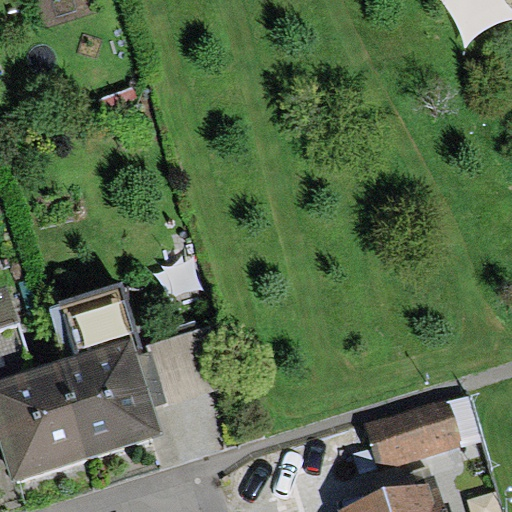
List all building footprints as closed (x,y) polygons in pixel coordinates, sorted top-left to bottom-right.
[(450,0),(447,2),(477,59),(511,40),(511,7),(508,0),(450,0)] [(0,452),(2,451),(15,491),(89,468),(59,371),(37,378),(21,327),(19,328),(7,290),(0,292),(0,452)] [(67,370),(59,371),(89,468),(165,444),(155,414),(138,360),(144,358),(124,292),(50,315),(67,370)] [(150,356),(144,358),(138,360),(155,414),(230,390),(211,329),(148,349),(150,356)] [(378,473),(461,449),(447,403),(365,427),(378,473)] [(352,511),(446,511),(436,479),(419,484),(422,491),(352,511)]
